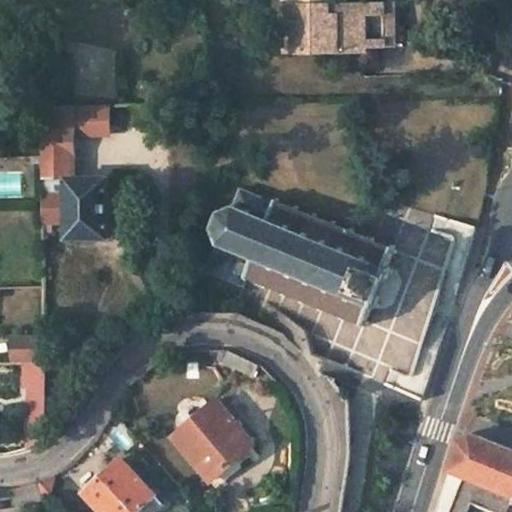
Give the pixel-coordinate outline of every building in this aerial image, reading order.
[(311,1),(290,1),(289,23),(295,23),(295,51),(368,51),(367,46),(384,45),(384,26),(392,27),(392,5),(349,6),(348,1),(328,1),(328,6),(311,5),(311,1)] [(289,23),(284,23),(284,51),(295,51),(295,23),(289,23)] [(393,45),(392,27),(384,26),(384,45),(393,45)] [(110,135),(110,109),(110,106),(86,107),(87,136),(110,135)] [(68,237),(107,236),(107,179),(71,180),(70,136),(87,136),(86,107),(43,107),(43,224),(68,224),(68,237)] [(382,243),(241,189),(234,206),(220,213),(213,228),(219,244),(206,272),(244,287),(248,278),(366,325),(374,307),(377,308),(393,268),(390,267),(397,249),(390,247),(382,243)] [(390,247),(397,229),(389,226),(382,243),(390,247)] [(15,364),(26,363),(44,363),(44,338),(14,338),(15,364)] [(223,352),(219,360),(258,378),(262,370),(227,352),(223,352)] [(29,389),(30,448),(45,438),(44,363),(26,363),(26,389),(29,389)] [(254,445),(218,401),(176,437),(212,480),(254,445)] [(472,434),(457,440),(448,470),(465,477),(481,437),(472,434)] [(511,511),(511,449),(481,437),(465,477),(451,511),(511,511)] [(137,511),(155,496),(122,461),(86,492),(103,511),(137,511)]
